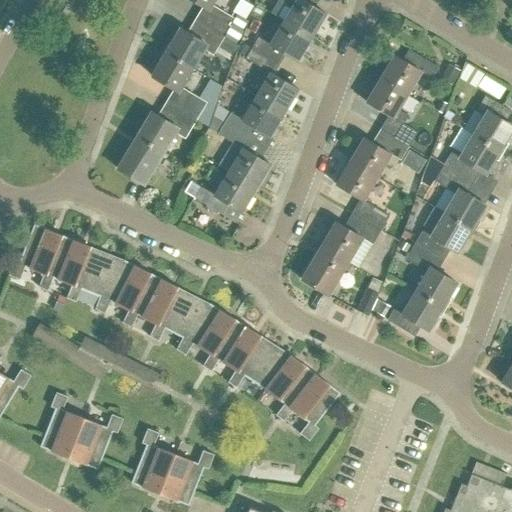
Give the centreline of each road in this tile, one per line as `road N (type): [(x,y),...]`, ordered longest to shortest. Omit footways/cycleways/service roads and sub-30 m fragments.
road 1 (residential): [(258,283),(368,0)]
road 2 (residential): [(446,394),(289,316),(258,283)]
road 3 (residential): [(258,283),(67,195)]
road 4 (residential): [(67,195),(138,0)]
road 5 (residential): [(446,394),(511,230)]
road 6 (residential): [(511,63),(408,0)]
